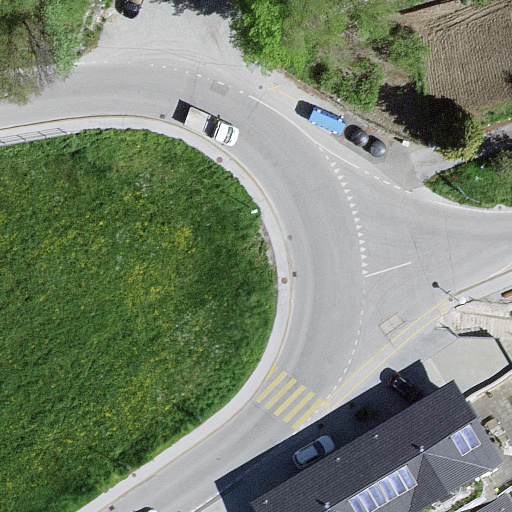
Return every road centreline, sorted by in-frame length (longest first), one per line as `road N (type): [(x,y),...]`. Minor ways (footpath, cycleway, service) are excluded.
road 1 (tertiary): [(0,109),(105,96),(184,105),(246,133),(292,173),(325,290)]
road 2 (tertiary): [(325,290),(325,342),(297,391),(152,511)]
road 3 (residential): [(325,290),(511,239)]
